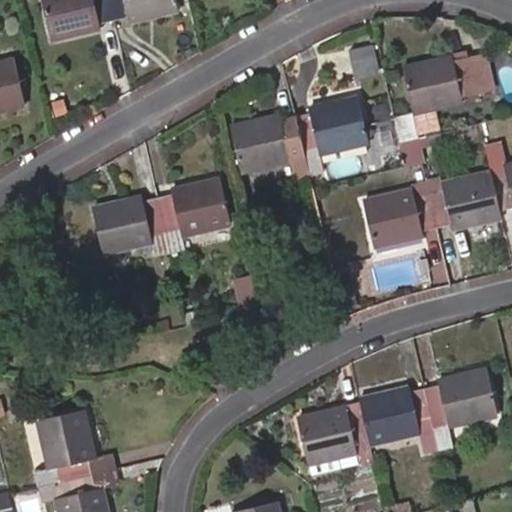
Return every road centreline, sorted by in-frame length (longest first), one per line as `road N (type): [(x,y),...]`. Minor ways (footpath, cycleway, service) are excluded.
road 1 (residential): [(511,280),(348,334),(231,403),(202,435),(183,474),(182,511)]
road 2 (residential): [(0,195),(340,0)]
